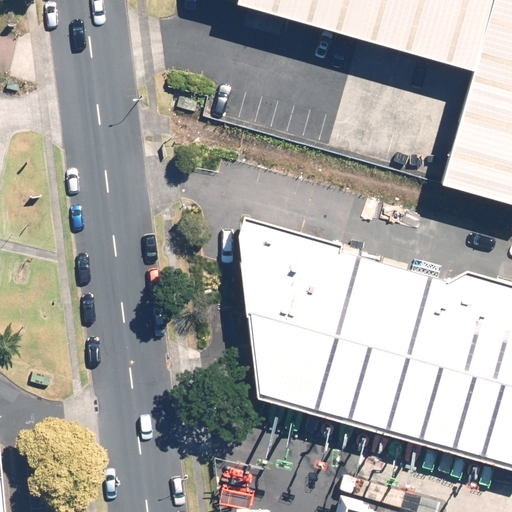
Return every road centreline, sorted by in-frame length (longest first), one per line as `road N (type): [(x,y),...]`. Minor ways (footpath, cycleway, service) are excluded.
road 1 (tertiary): [(80,0),(143,511)]
road 2 (unknown): [(132,421),(4,407),(8,511)]
